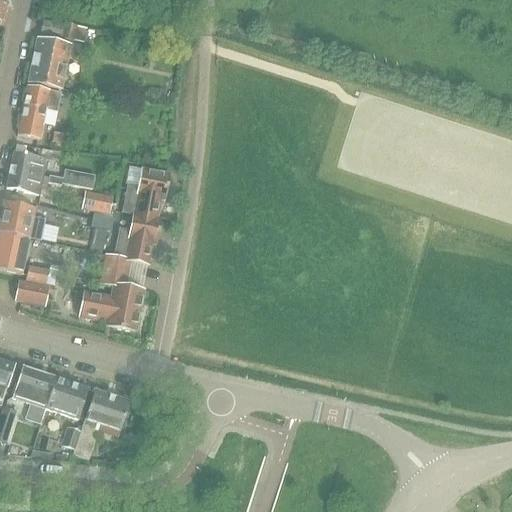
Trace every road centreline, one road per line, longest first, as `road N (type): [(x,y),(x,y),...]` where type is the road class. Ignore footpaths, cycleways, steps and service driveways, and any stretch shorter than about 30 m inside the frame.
road 1 (residential): [(153,371),(180,261),(205,36)]
road 2 (residential): [(222,403),(197,456),(165,487),(137,492),(0,479)]
road 3 (residential): [(429,482),(404,448),(367,426),(254,397),(222,403)]
road 4 (residential): [(153,371),(0,331)]
road 5 (residential): [(0,140),(32,0)]
